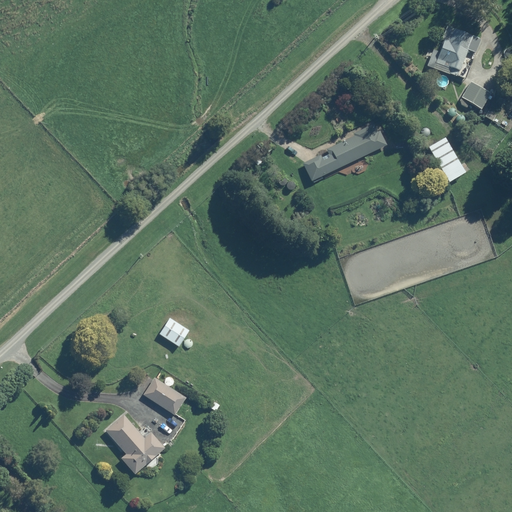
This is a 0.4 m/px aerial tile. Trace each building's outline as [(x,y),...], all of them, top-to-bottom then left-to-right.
[(426,67),(453,78),(455,79),(466,51),(474,55),(479,41),(442,26),(426,67)] [(460,99),(479,110),(488,95),(469,83),(460,99)] [(503,103),(495,98),(483,117),(491,122),(503,103)] [(301,164),(309,182),(386,146),(375,123),(353,134),(354,136),(327,149),(329,154),(321,158),(320,155),(301,164)] [(427,147),(446,184),(463,175),(444,138),(427,147)] [(157,334),(177,347),(187,331),(167,318),(157,334)] [(142,396),(173,416),(184,398),(154,378),(142,396)] [(219,406),(212,402),(208,408),(214,413),(219,406)] [(133,475),(163,449),(148,432),(141,437),(122,416),(103,432),(124,455),(118,459),(133,475)]
